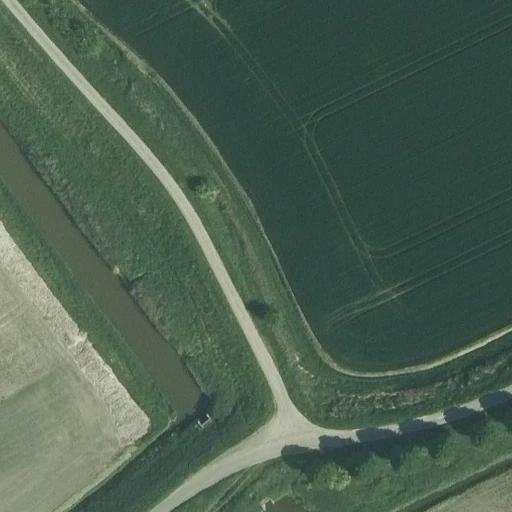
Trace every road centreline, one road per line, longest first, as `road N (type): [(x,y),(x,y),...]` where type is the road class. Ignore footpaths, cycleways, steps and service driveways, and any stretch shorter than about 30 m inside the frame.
road 1 (unclassified): [(291,436),(148,170),(7,0)]
road 2 (unclassified): [(291,436),(373,440),(511,385)]
road 3 (unclassified): [(159,511),(224,462),(291,436)]
